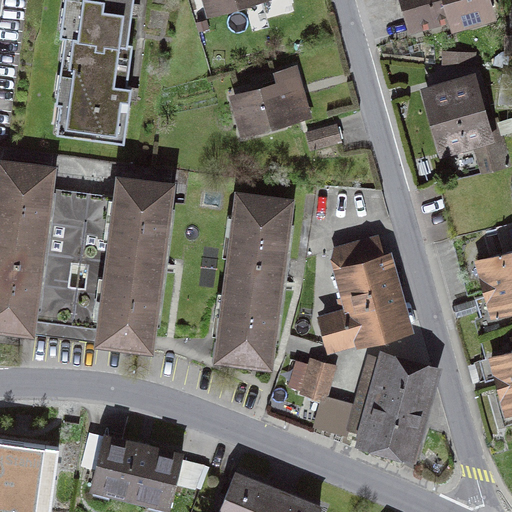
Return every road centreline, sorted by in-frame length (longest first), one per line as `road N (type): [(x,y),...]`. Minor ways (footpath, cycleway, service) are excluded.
road 1 (residential): [(481,511),(344,0)]
road 2 (residential): [(442,511),(165,402),(57,384),(0,386)]
